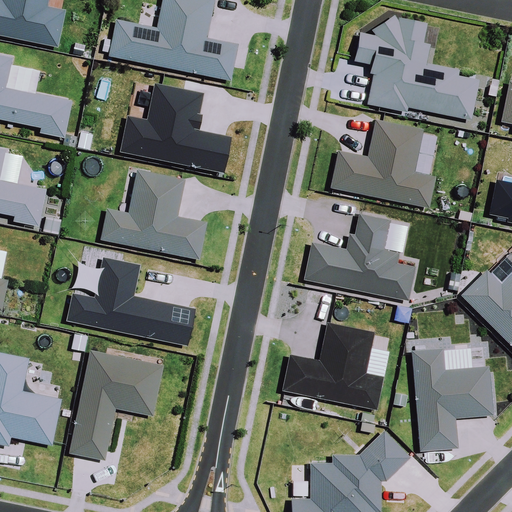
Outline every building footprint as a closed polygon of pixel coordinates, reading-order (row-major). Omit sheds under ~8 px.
[(44,0),(0,0),(0,35),(54,47),(61,12),(43,8),(44,0)] [(211,0),(161,0),(155,30),(114,21),(107,56),(227,81),(235,46),(203,40),(211,0)] [(424,25),(394,21),(391,16),(368,30),(371,35),(356,33),(351,62),(373,66),(367,106),(405,112),(406,109),(469,122),(477,80),(455,77),(456,70),(423,61),(427,46),(420,45),(424,25)] [(83,46),(73,44),(71,54),(81,56),(83,46)] [(8,60),(0,58),(0,121),(38,129),(37,133),(59,138),(67,103),(2,89),(8,60)] [(511,84),(508,83),(500,123),(511,125),(511,84)] [(198,93),(152,84),(144,122),(124,117),(117,153),(219,174),(227,139),(190,131),(198,93)] [(420,133),(373,123),(365,160),(337,154),(330,189),(428,209),(434,179),(411,175),(420,133)] [(90,135),(79,133),(76,148),(87,150),(90,135)] [(74,137),(63,135),(60,146),(72,148),(74,137)] [(0,164),(2,151),(0,150),(0,214),(14,217),(13,222),(36,226),(42,191),(0,184),(0,164)] [(182,181),(135,172),(127,214),(107,210),(100,241),(197,261),(205,225),(174,219),(182,181)] [(511,183),(495,180),(487,215),(511,220),(511,183)] [(387,222),(355,217),(349,252),(310,246),(303,284),(407,302),(412,268),(394,265),(396,254),(382,252),(387,222)] [(59,221),(44,218),(41,232),(56,235),(59,221)] [(136,266),(101,260),(94,300),(71,296),(66,322),(186,343),(192,309),(130,299),(136,266)] [(511,274),(499,286),(484,271),(459,295),(511,348),(511,274)] [(371,335),(324,326),(317,363),(288,357),(281,392),(373,410),(380,379),(363,376),(371,335)] [(443,374),(441,351),(412,353),(419,451),(455,449),(453,420),(491,417),(488,370),(443,374)] [(160,367),(88,352),(67,455),(102,462),(113,409),(150,417),(160,367)] [(24,360),(0,355),(0,445),(5,447),(7,436),(48,445),(57,401),(18,393),(24,360)] [(407,457),(383,434),(358,456),(331,455),(331,465),(308,465),(306,501),(290,501),(289,511),(372,511),(373,510),(377,510),(378,483),(382,484),(407,457)]
